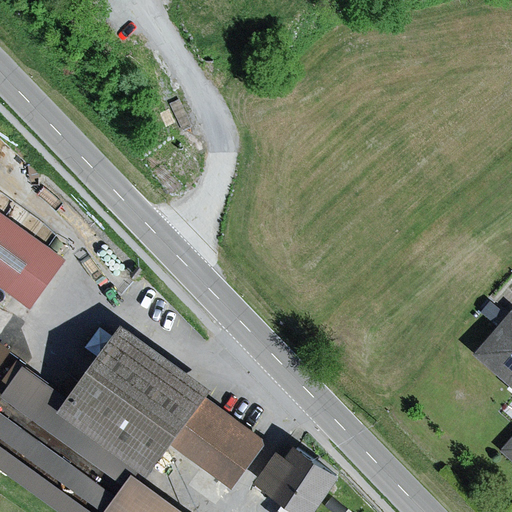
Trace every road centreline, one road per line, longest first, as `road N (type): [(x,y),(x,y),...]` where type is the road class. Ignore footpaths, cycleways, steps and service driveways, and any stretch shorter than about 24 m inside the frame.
road 1 (primary): [(424,511),(0,72)]
road 2 (track): [(137,0),(213,118),(219,151),(216,191),(165,243)]
